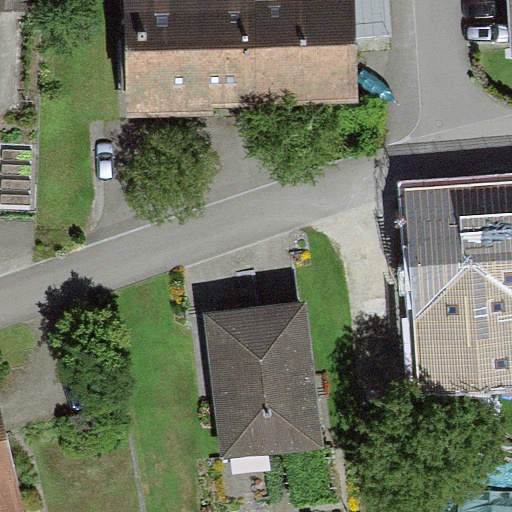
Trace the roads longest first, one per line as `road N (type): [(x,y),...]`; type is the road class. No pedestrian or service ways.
road 1 (residential): [(0,298),(455,140)]
road 2 (residential): [(455,140),(444,97),(439,0)]
